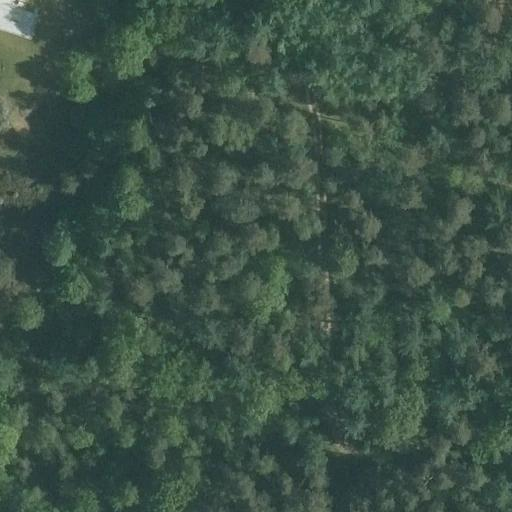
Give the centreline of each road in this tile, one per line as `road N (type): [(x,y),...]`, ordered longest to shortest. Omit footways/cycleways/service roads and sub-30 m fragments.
road 1 (track): [(122,511),(338,461)]
road 2 (track): [(338,461),(511,426)]
